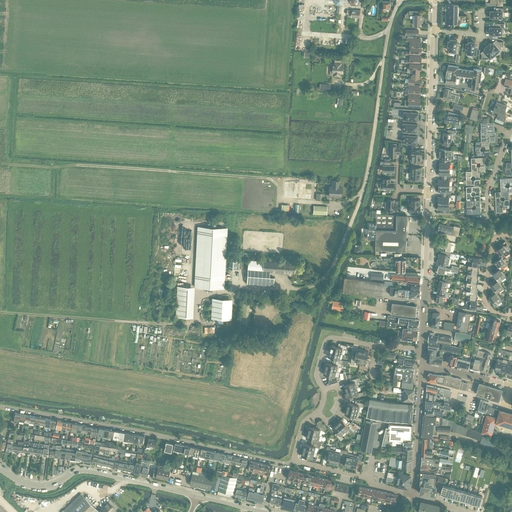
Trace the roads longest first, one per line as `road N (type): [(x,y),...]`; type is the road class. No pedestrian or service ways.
road 1 (track): [(0,312),(188,323),(204,294),(238,285),(301,288)]
road 2 (residential): [(293,460),(0,406)]
road 3 (track): [(268,177),(0,164)]
road 4 (residential): [(402,0),(387,30),(368,167),(352,219)]
road 5 (tertiary): [(196,496),(84,470),(38,485),(0,468)]
road 6 (residential): [(428,191),(434,29)]
road 7 (residential): [(422,349),(428,191)]
road 8 (residential): [(413,495),(293,460)]
